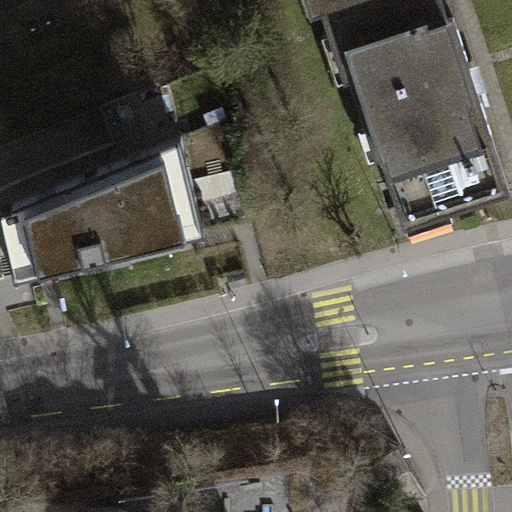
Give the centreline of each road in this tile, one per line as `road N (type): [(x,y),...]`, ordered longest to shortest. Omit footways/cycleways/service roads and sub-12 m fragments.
road 1 (secondary): [(0,384),(339,338),(480,310)]
road 2 (residential): [(504,511),(480,310)]
